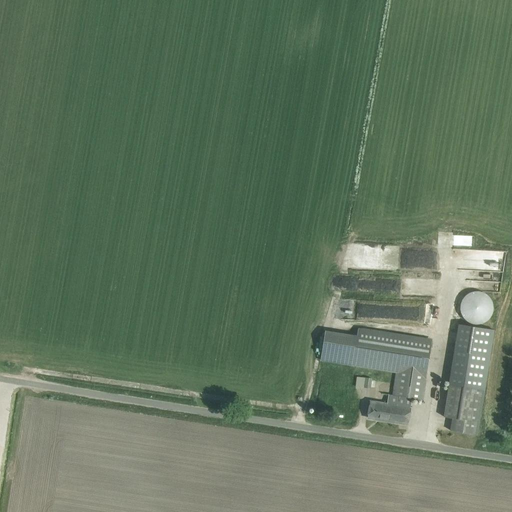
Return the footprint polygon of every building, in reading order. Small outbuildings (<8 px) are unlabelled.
[(452,249),(452,270),(502,271),(502,251),(452,249)] [(460,313),(462,317),(465,320),(470,324),(475,325),(481,324),(485,322),(489,318),(492,314),(493,311),(493,307),(492,303),(490,298),(487,295),(481,292),(478,291),(472,292),(467,294),(462,299),(460,303),(460,309),(460,313)] [(493,330),(458,324),(444,417),(452,418),(450,431),(477,435),(493,330)] [(391,388),(390,395),(389,394),(387,403),(371,400),(368,418),(408,424),(412,398),(423,400),(424,390),(431,338),(358,326),(351,366),(395,373),(393,388),(391,388)] [(372,379),(365,378),(364,388),(370,389),(372,379)]
